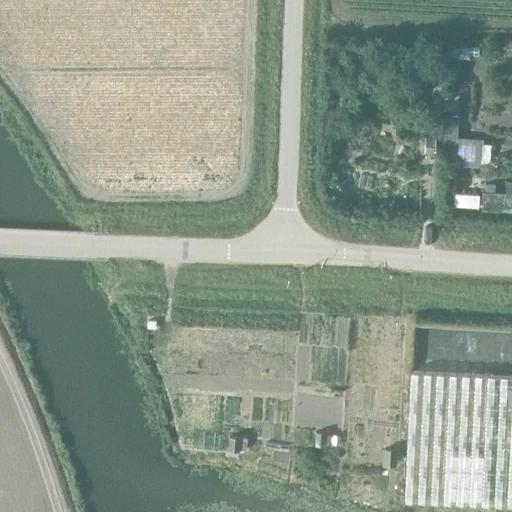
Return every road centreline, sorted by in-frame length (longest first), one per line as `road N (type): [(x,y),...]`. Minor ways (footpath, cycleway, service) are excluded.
road 1 (residential): [(287,258),(0,242)]
road 2 (unclassified): [(287,258),(293,0)]
road 3 (residential): [(511,269),(287,258)]
